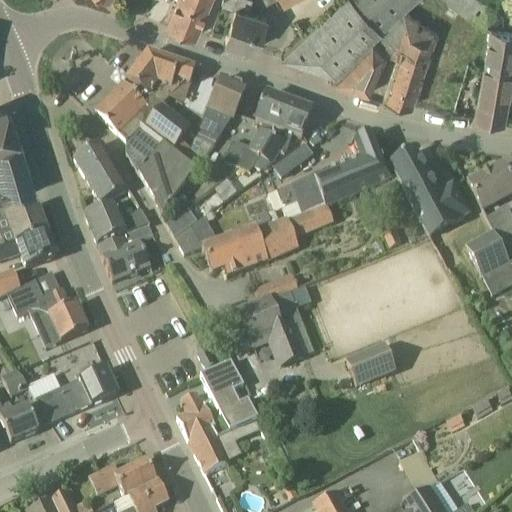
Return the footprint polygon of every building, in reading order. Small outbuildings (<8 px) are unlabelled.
[(209,0),(176,0),(166,26),(193,38),(209,0)] [(266,18),(247,12),(250,0),(222,0),(221,5),(235,9),(225,39),(256,49),(266,18)] [(298,0),(262,0),(265,4),(272,0),(279,0),(283,8),(298,0)] [(404,16),(382,97),(415,106),(437,24),(404,16)] [(511,68),(511,32),(490,29),(483,66),(511,71),(511,68)] [(158,113),(161,111),(185,85),(190,87),(195,72),(147,56),(126,84),(151,102),(145,109),(124,87),(95,116),(116,137),(117,137),(126,145),(139,131),(143,133),(158,113)] [(511,71),(483,66),(474,117),(502,122),(511,71)] [(161,111),(158,113),(143,133),(194,174),(220,139),(216,137),(224,119),(233,123),(246,92),(221,81),(196,141),(189,152),(179,145),(189,133),(161,111)] [(274,144),(288,106),(265,98),(255,124),(262,127),(258,138),(250,152),(231,145),(223,167),(249,176),(252,171),(253,171),(259,161),(274,144)] [(292,138),(301,142),(312,115),(288,106),(274,144),(259,161),(253,171),(258,174),(270,166),(270,167),(278,156),(283,159),(286,154),(292,138)] [(8,110),(0,113),(0,147),(20,140),(8,110)] [(194,174),(143,133),(139,131),(126,145),(125,146),(126,158),(162,219),(194,174)] [(287,222),(300,217),(301,219),(326,209),(390,183),(372,137),(354,144),(361,161),(291,189),(276,194),(268,198),(274,214),(275,214),(282,211),(287,222)] [(313,150),(321,144),(317,138),(309,144),(313,150)] [(0,199),(12,196),(13,200),(36,193),(20,140),(0,147),(0,199)] [(114,169),(100,147),(73,163),(87,186),(114,169)] [(303,148),(271,171),(280,183),(312,159),(303,148)] [(453,186),(437,195),(414,153),(389,167),(429,240),(470,217),(453,186)] [(511,196),(511,184),(502,166),(466,185),(481,213),(511,196)] [(87,186),(100,208),(128,192),(114,169),(87,186)] [(182,196),(174,206),(181,212),(189,202),(182,196)] [(149,229),(141,214),(126,223),(127,226),(123,227),(114,206),(83,219),(97,250),(149,229)] [(0,251),(45,234),(36,208),(5,220),(0,221),(0,251)] [(279,225),(271,228),(256,234),(254,233),(233,241),(218,246),(202,252),(211,279),(224,274),(226,280),(270,265),(269,263),(298,251),(294,242),(333,227),(326,209),(301,219),(300,217),(287,222),(279,225)] [(511,233),(511,228),(503,211),(485,221),(492,235),(496,242),(511,233)] [(165,229),(174,243),(197,224),(187,212),(165,229)] [(279,225),(275,214),(274,214),(267,216),(266,216),(251,221),(252,224),(230,232),(233,241),(254,233),(256,234),(271,228),(279,225)] [(202,252),(218,246),(204,220),(197,224),(190,230),(174,243),(184,260),(202,252)] [(149,229),(97,250),(112,286),(149,270),(139,246),(154,241),(149,230),(150,229),(149,229)] [(393,233),(382,238),(389,253),(400,247),(393,233)] [(45,234),(0,251),(0,264),(19,257),(24,273),(55,261),(45,234)] [(465,249),(491,299),(511,288),(511,273),(509,268),(496,242),(492,235),(465,249)] [(13,276),(0,281),(0,302),(20,293),(13,276)] [(277,302),(280,301),(289,297),(289,296),(297,293),(292,280),(253,296),(258,308),(270,304),(271,305),(277,302)] [(33,291),(6,304),(12,316),(15,315),(16,316),(40,305),(33,291)] [(49,298),(50,303),(28,313),(34,326),(38,337),(53,331),(59,346),(87,334),(75,307),(71,308),(64,292),(49,298)] [(292,329),(301,325),(289,297),(280,301),(277,302),(271,305),(270,304),(258,308),(239,317),(252,350),(266,345),(277,373),(305,362),(292,329)] [(395,376),(384,348),(344,364),(356,392),(395,376)] [(206,352),(197,357),(204,370),(213,365),(206,352)] [(511,353),(501,360),(511,380),(511,353)] [(204,478),(222,470),(232,465),(231,464),(241,459),(234,446),(261,432),(256,421),(257,420),(242,389),(230,365),(229,366),(215,374),(200,382),(202,385),(212,403),(202,408),(196,397),(180,406),(181,408),(175,416),(178,421),(176,422),(204,478)] [(105,372),(92,377),(88,369),(79,373),(82,382),(35,403),(50,427),(91,409),(91,410),(117,398),(105,372)] [(17,374),(2,382),(10,400),(28,392),(17,374)] [(506,391),(495,396),(501,407),(511,402),(506,391)] [(470,409),(475,418),(489,411),(484,402),(470,409)] [(27,410),(14,416),(8,405),(0,408),(0,414),(1,413),(5,420),(0,422),(0,423),(10,447),(38,434),(27,410)] [(467,431),(460,418),(446,426),(452,439),(467,431)] [(156,485),(146,463),(118,477),(114,469),(89,483),(97,498),(117,488),(124,501),(127,500),(156,485)] [(156,485),(127,500),(132,511),(129,511),(157,511),(167,507),(156,485)] [(283,491),(290,505),(297,501),(290,488),(283,491)] [(360,511),(353,497),(349,490),(313,509),(314,511),(360,511)] [(470,511),(467,507),(459,511),(439,511),(428,492),(400,510),(401,511),(470,511)] [(66,495),(51,503),(55,511),(89,511),(86,505),(74,511),(66,495)] [(55,511),(51,503),(31,511),(55,511)]
